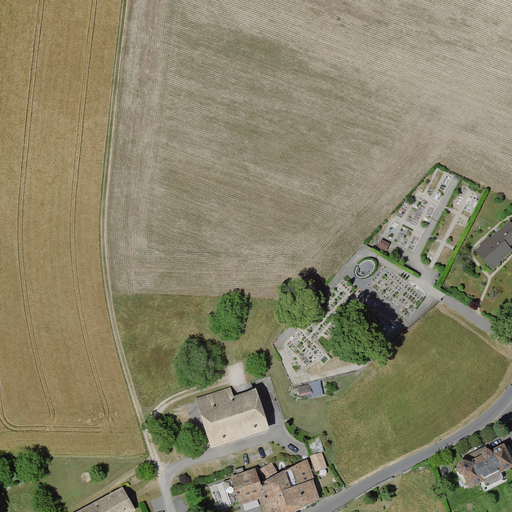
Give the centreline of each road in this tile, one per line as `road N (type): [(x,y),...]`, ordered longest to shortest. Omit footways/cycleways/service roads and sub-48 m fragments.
road 1 (unclassified): [(321,511),(466,430),(502,405),(511,385)]
road 2 (unknown): [(145,439),(165,405),(224,383),(255,387),(277,432)]
road 3 (unknown): [(169,511),(156,478),(277,432)]
